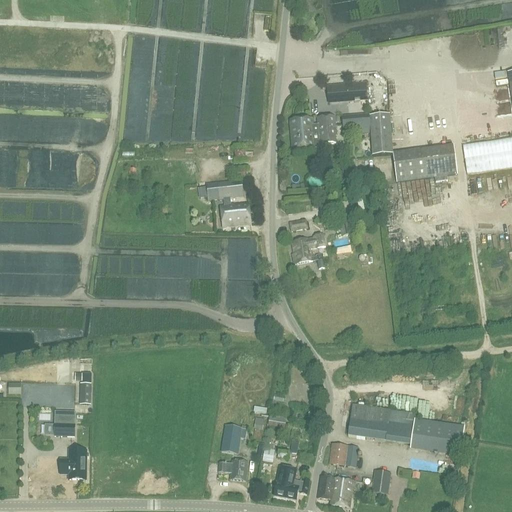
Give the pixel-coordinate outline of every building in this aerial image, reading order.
[(505,52),(476,58),(477,64),(506,58),(505,52)] [(366,83),(326,86),(328,105),(355,102),(355,101),(360,101),(360,102),(367,101),(366,83)] [(368,117),(372,157),(393,155),(389,115),(368,117)] [(335,136),(337,136),(335,117),(317,119),(318,132),(319,132),(320,145),(336,143),(335,136)] [(352,134),(350,117),(341,118),(343,135),(352,134)] [(289,121),(292,151),(315,149),(313,119),(289,121)] [(511,137),(462,145),(467,175),(511,167),(511,137)] [(453,148),(428,151),(431,179),(457,176),(453,148)] [(206,185),(208,202),(243,198),(241,181),(206,185)] [(413,215),(415,223),(452,218),(450,205),(438,207),(437,199),(415,203),(416,214),(413,215)] [(248,204),(220,208),(222,228),(251,225),(248,204)] [(337,217),(342,238),(358,234),(356,220),(349,222),(348,215),(337,217)] [(291,233),(308,229),(307,220),(289,223),(291,233)] [(316,257),(312,258),(311,250),(326,247),(323,235),(313,237),(314,242),(309,244),(308,240),(291,243),(294,255),(292,256),(294,266),(313,261),(313,262),(317,261),(319,270),(325,269),(322,255),(316,256),(316,257)] [(414,377),(413,389),(427,389),(427,378),(414,377)] [(441,388),(441,377),(429,378),(429,388),(441,388)] [(92,385),(81,384),(80,405),(91,405),(92,385)] [(352,405),(350,421),(348,437),(386,443),(386,444),(410,447),(409,451),(460,458),(465,427),(415,420),(415,415),(390,411),(352,405)] [(286,418),(270,415),(268,426),(285,429),(286,418)] [(75,419),(54,418),(53,437),(75,438),(75,419)] [(239,440),(245,441),(246,431),(239,430),(238,440),(239,440)] [(236,436),(226,434),(223,454),(233,455),(236,436)] [(292,442),(291,442),(290,453),(296,454),(298,443),(292,442)] [(359,448),(348,447),(331,445),(329,465),(345,467),(356,469),(359,448)] [(260,460),(271,461),(272,448),(261,447),(260,460)] [(277,458),(288,460),(289,451),(279,450),(277,458)] [(86,452),(73,452),(72,461),(69,461),(61,461),(60,465),(60,471),(60,475),(69,475),(69,481),(85,481),(86,452)] [(232,464),(226,464),(219,463),(218,474),(225,474),(231,474),(230,480),(246,482),(248,463),(232,461),(232,464)] [(279,468),(274,497),(296,501),(298,491),(300,491),(301,482),(295,481),(296,471),(279,468)] [(388,496),(391,474),(375,472),(371,494),(388,496)] [(334,480),(335,479),(322,477),(318,499),(331,501),(334,480)] [(306,495),(309,480),(302,479),(301,482),(300,491),(299,494),(306,495)] [(356,483),(334,480),(331,501),(330,506),(350,509),(353,490),(355,490),(356,483)]
